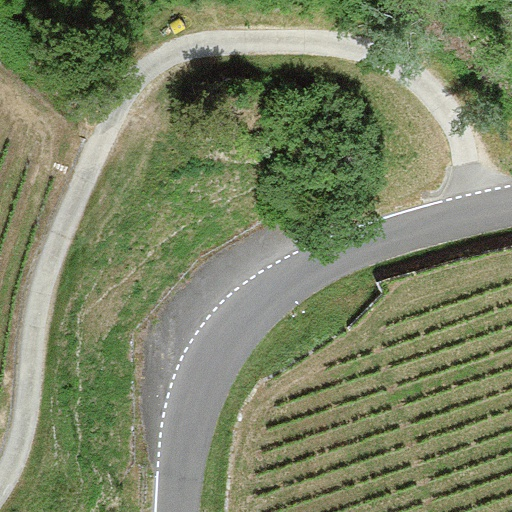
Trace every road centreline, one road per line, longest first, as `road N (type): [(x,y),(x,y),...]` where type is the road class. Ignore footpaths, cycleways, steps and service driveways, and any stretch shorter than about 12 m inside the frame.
road 1 (track): [(477,217),(453,123),(415,79),(370,53),(263,39),(168,56),(119,106),(56,241),(26,414),(0,484)]
road 2 (tertiary): [(177,511),(197,396),(212,355),(243,316),(319,264),(373,239),(511,211)]
